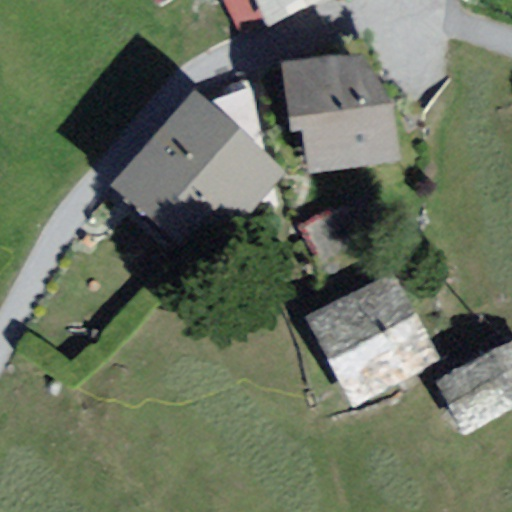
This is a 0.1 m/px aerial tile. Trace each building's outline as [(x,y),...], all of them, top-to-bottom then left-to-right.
[(259,0),(265,10),(283,0),(259,0)] [(367,156),(353,57),(277,68),(291,167),(367,156)] [(170,105),(83,212),(169,282),(256,175),(170,105)] [(364,296),(307,333),(347,393),(404,356),(364,296)] [(511,346),(506,338),(426,385),(464,448),(511,419),(511,346)]
